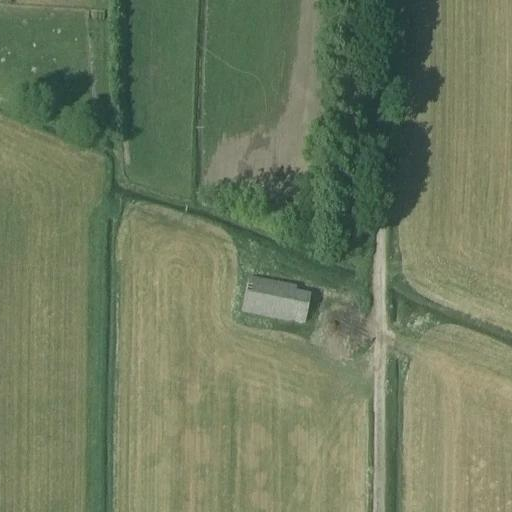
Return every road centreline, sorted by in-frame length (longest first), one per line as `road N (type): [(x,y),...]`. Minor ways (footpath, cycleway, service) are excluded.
road 1 (track): [(380,336),(384,0)]
road 2 (track): [(379,511),(380,336),(407,344)]
